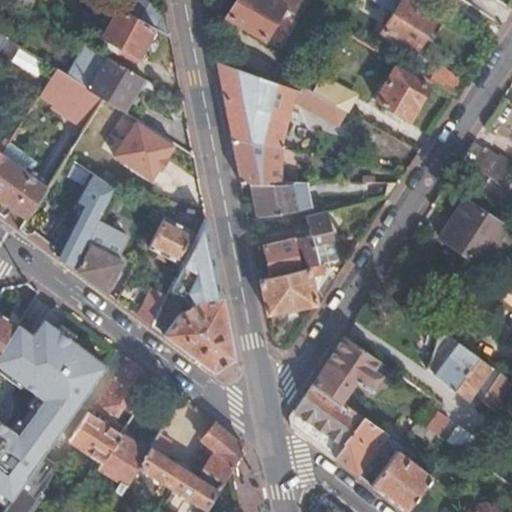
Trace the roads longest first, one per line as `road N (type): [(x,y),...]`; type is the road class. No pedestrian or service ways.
road 1 (residential): [(261,391),(290,386),(311,360),(511,55)]
road 2 (tertiary): [(182,0),(261,391)]
road 3 (tertiary): [(11,242),(268,431)]
road 4 (residential): [(373,511),(268,431)]
